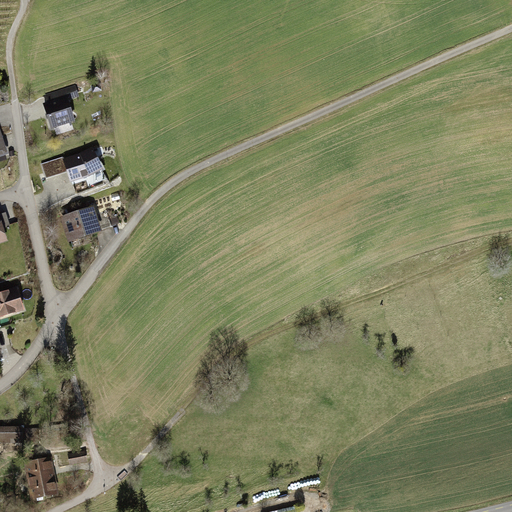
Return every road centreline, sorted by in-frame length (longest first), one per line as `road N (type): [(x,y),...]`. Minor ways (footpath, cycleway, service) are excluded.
road 1 (track): [(511,24),(199,168),(160,191),(128,224),(55,320),(100,483)]
road 2 (track): [(100,483),(132,462),(217,364),(255,339),(511,239)]
road 3 (residential): [(0,384),(55,320),(16,102)]
